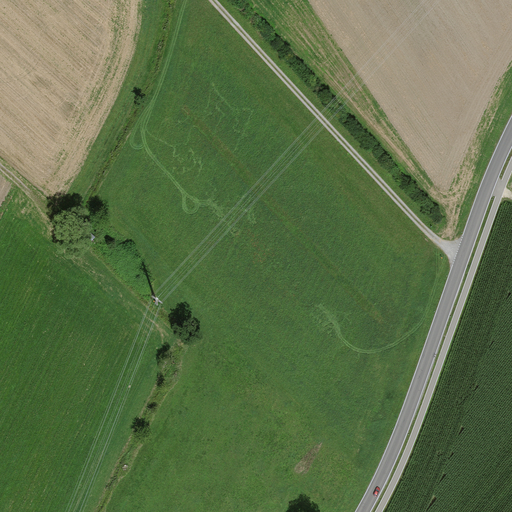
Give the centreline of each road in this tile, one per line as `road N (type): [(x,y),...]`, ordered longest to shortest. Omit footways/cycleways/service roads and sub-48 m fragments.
road 1 (unclassified): [(362,511),(511,132)]
road 2 (track): [(464,253),(425,230),(212,0)]
